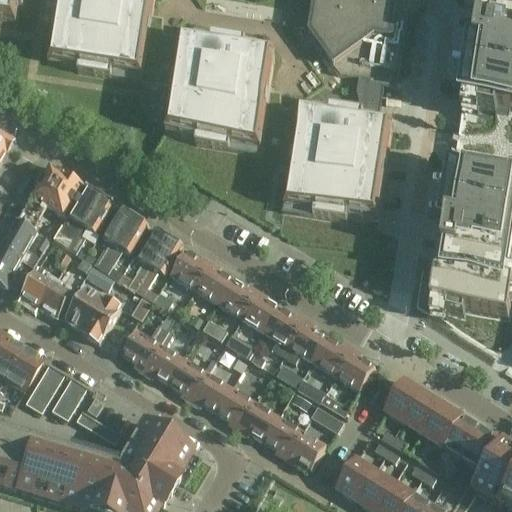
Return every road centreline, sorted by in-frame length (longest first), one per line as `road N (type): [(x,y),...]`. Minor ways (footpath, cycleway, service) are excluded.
road 1 (residential): [(206,511),(228,473),(223,455),(0,318)]
road 2 (residential): [(404,365),(189,230)]
road 3 (residential): [(40,135),(189,230)]
road 4 (residential): [(327,496),(404,365)]
road 5 (residential): [(511,429),(404,365)]
